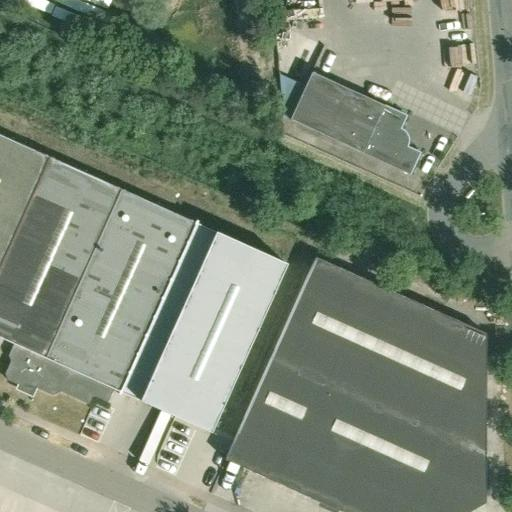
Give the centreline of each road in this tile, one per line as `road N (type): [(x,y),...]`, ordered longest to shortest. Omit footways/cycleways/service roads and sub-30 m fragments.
road 1 (unknown): [(358,0),(377,69),(409,106),(463,137),(503,78)]
road 2 (residential): [(0,430),(180,511)]
road 3 (residential): [(511,168),(496,0)]
